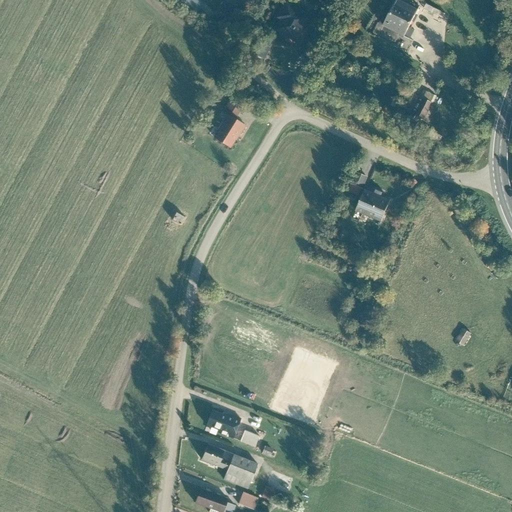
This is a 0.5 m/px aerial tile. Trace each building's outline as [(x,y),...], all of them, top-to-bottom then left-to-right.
[(200,0),(190,0),(196,8),(203,4),(200,0)] [(405,40),(418,15),(391,0),(377,25),(405,40)] [(237,9),(223,1),(214,17),(228,25),(237,9)] [(275,32),(298,44),(312,18),(285,4),(277,19),(281,21),(275,32)] [(425,122),(433,105),(419,98),(411,115),(425,122)] [(208,140),(227,149),(241,124),(233,120),(239,109),(227,103),(208,140)] [(358,196),(361,189),(366,176),(354,172),(347,191),(358,196)] [(382,224),(391,201),(361,189),(352,212),(382,224)] [(181,224),(184,217),(174,212),(171,219),(181,224)] [(464,346),(472,333),(463,327),(455,340),(464,346)] [(240,421),(211,410),(205,426),(234,437),(240,421)] [(259,438),(243,431),(238,442),(254,449),(259,438)] [(221,451),(205,445),(200,459),(216,465),(221,451)] [(271,450),(263,447),(260,455),(268,458),(271,450)] [(258,466),(231,456),(223,477),(250,487),(258,466)] [(275,491),(263,487),(260,497),(272,501),(275,491)] [(227,499),(198,489),(193,502),(219,511),(233,511),(235,507),(225,504),(227,499)] [(257,499),(241,493),(237,505),(253,510),(257,499)]
